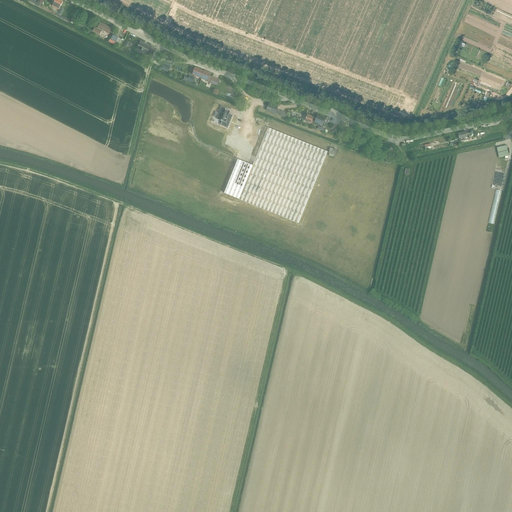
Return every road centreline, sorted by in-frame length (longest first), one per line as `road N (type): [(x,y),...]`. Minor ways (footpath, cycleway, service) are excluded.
road 1 (track): [(231,511),(287,268),(0,162)]
road 2 (unclassified): [(72,0),(183,56),(390,137),(511,116)]
road 3 (track): [(511,106),(391,129),(188,49),(90,0)]
road 4 (track): [(492,100),(401,119),(189,38),(115,0)]
road 5 (track): [(119,201),(47,511)]
road 6 (track): [(124,204),(53,511)]
road 7 (track): [(287,268),(390,320),(511,406)]
road 8 (track): [(0,143),(122,183),(151,63)]
road 9 (track): [(511,382),(473,349),(511,184)]
road 10 (track): [(348,121),(342,147),(391,165),(495,143)]
road 11 (track): [(15,0),(149,69)]
road 12 (track): [(424,116),(470,0)]
